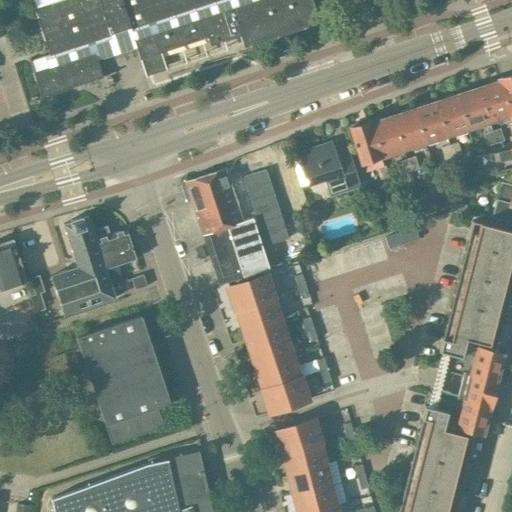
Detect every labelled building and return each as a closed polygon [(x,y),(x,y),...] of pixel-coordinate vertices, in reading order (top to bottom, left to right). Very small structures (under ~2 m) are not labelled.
[(32,57),(29,58),(41,95),(40,96),(40,98),(116,73),(116,71),(103,75),(98,60),(137,47),(140,56),(208,34),(212,45),(245,35),(248,42),(238,45),(239,47),(322,20),(321,18),(320,18),(313,0),(33,0),(50,53),(32,59),(32,57)] [(510,115),(511,120),(511,74),(499,79),(499,81),(510,115)] [(478,88),(488,122),(510,115),(499,81),(496,82),(496,80),(487,82),(488,84),(478,88)] [(457,94),(457,95),(467,128),(468,128),(488,122),(478,88),(467,91),(467,89),(458,92),(459,94),(457,94)] [(436,101),(435,102),(446,135),(467,128),(457,95),(454,95),(454,93),(446,96),(446,98),(436,101)] [(414,108),(413,109),(424,142),(446,135),(435,102),(424,105),(424,103),(416,106),(416,108),(414,108)] [(403,112),(393,115),(404,149),(424,142),(413,109),(411,109),(410,107),(402,110),(403,112)] [(374,121),(371,122),(382,156),(404,149),(393,115),(382,119),(381,117),(373,119),(374,121)] [(382,156),(371,122),(370,120),(350,127),(359,157),(361,163),(382,156)] [(493,130),(497,143),(505,140),(501,128),(493,130)] [(488,146),(492,144),(497,143),(493,130),(484,133),(488,146)] [(450,144),(454,157),(462,154),(458,142),(450,144)] [(332,143),(298,153),(306,177),(299,180),(301,186),(325,179),(330,195),(354,188),(355,191),(369,187),(361,163),(359,157),(352,159),(352,161),(339,165),(332,143)] [(454,157),(450,144),(441,147),(445,159),(454,157)] [(511,148),(497,153),(499,162),(511,158),(511,148)] [(408,158),(412,170),(420,167),(416,155),(408,158)] [(412,170),(408,158),(399,160),(403,173),(412,170)] [(385,165),(378,167),(382,179),(389,177),(385,165)] [(219,285),(258,272),(270,268),(252,217),(242,220),(224,168),(184,181),(185,184),(182,186),(187,201),(190,199),(219,285)] [(511,185),(501,182),(496,201),(491,216),(511,221),(511,185)] [(57,274),(51,276),(63,314),(116,297),(111,281),(118,278),(114,265),(136,258),(127,228),(110,234),(107,226),(94,230),(89,215),(82,218),(81,216),(71,219),(71,221),(64,224),(78,267),(69,270),(69,269),(56,273),(57,274)] [(261,219),(254,221),(269,267),(308,254),(296,216),(264,227),(261,219)] [(496,384),(503,355),(495,353),(511,286),(511,230),(472,220),(469,232),(477,234),(450,339),(442,337),(439,351),(441,351),(436,368),(468,376),(464,397),(464,398),(431,389),(427,405),(425,405),(421,418),(429,420),(405,511),(454,511),(475,432),(484,434),(492,405),(496,384)] [(411,241),(419,238),(415,227),(408,229),(411,241)] [(408,229),(400,232),(404,243),(411,241),(408,229)] [(400,232),(393,234),(396,246),(404,243),(400,232)] [(389,248),(396,246),(393,234),(385,237),(389,248)] [(0,290),(27,282),(25,274),(24,274),(15,246),(16,246),(13,239),(4,242),(5,243),(0,244),(0,290)] [(298,287),(306,285),(302,273),(294,276),(298,287)] [(29,295),(35,312),(46,308),(40,292),(45,291),(39,274),(29,278),(34,293),(29,295)] [(236,308),(273,296),(266,274),(229,287),(236,308)] [(145,280),(143,275),(131,278),(133,284),(145,280)] [(133,284),(135,290),(147,286),(145,280),(133,284)] [(306,285),(298,287),(302,298),(309,296),(306,285)] [(244,328),(278,316),(272,297),(273,296),(236,308),(236,309),(237,308),(241,320),(244,328)] [(278,316),(244,328),(250,349),(285,337),(282,328),(278,316)] [(314,329),(310,316),(302,319),(306,331),(314,329)] [(303,324),(296,327),(298,333),(305,331),(303,324)] [(306,331),(310,341),(317,339),(314,329),(306,331)] [(285,337),(250,349),(257,369),(292,357),(289,347),(285,337)] [(263,389),(263,390),(300,378),(300,377),(299,377),(292,357),(257,369),(264,389),(263,389)] [(328,369),(324,357),(316,360),(320,372),(328,369)] [(320,372),(324,383),(331,380),(328,369),(320,372)] [(263,390),(270,411),(307,399),(300,378),(263,390)] [(320,441),(312,419),(275,431),(282,453),(283,453),(284,455),(319,443),(318,441),(320,441)] [(346,435),(354,433),(351,422),(343,424),(346,435)] [(349,447),(357,445),(354,433),(346,435),(349,447)] [(319,443),(284,455),(289,473),(324,462),(319,443)] [(210,511),(198,452),(151,462),(53,499),(55,511),(210,511)] [(324,462),(289,473),(294,493),(329,481),(330,484),(341,481),(335,460),(324,463),(324,462)] [(365,475),(362,463),(354,466),(357,477),(365,475)] [(365,475),(357,477),(361,489),(368,487),(365,475)] [(329,481),(294,493),(299,511),(334,501),(329,481)] [(299,511),(337,511),(334,501),(299,511)] [(29,511),(30,505),(17,503),(15,511),(29,511)]
